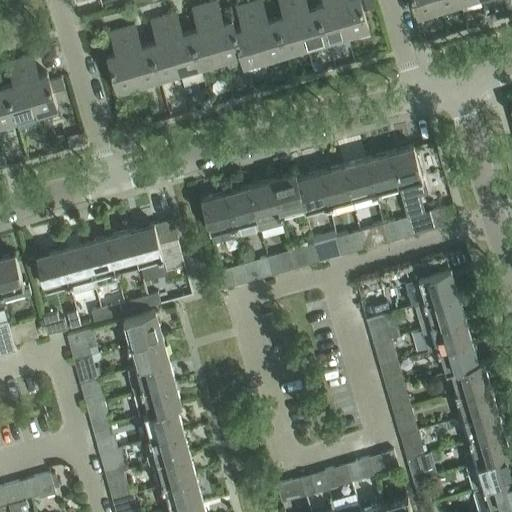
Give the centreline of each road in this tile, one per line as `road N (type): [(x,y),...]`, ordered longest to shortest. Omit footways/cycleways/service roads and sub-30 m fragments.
road 1 (residential): [(0,209),(459,83)]
road 2 (residential): [(511,267),(459,83)]
